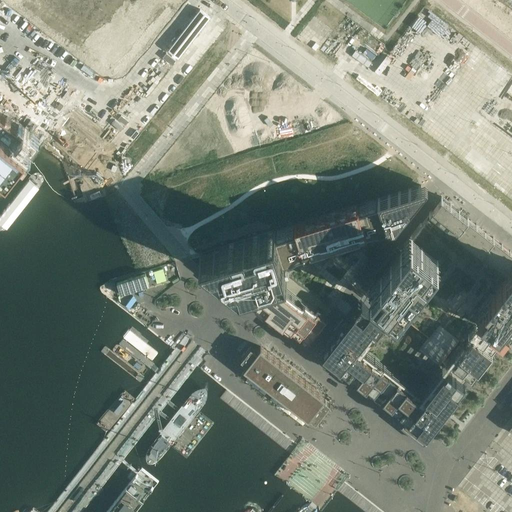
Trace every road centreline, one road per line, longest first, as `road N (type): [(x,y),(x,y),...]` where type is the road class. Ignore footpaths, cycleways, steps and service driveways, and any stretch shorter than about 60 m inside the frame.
road 1 (unclassified): [(219,0),(511,228)]
road 2 (residential): [(230,304),(442,471)]
road 3 (unknown): [(82,145),(198,0)]
road 4 (residential): [(230,304),(181,259),(108,165)]
road 5 (unknown): [(409,56),(394,87),(511,179)]
road 6 (residential): [(0,86),(108,165)]
road 7 (unknown): [(409,56),(432,33),(511,91)]
road 8 (unknown): [(511,136),(409,56)]
